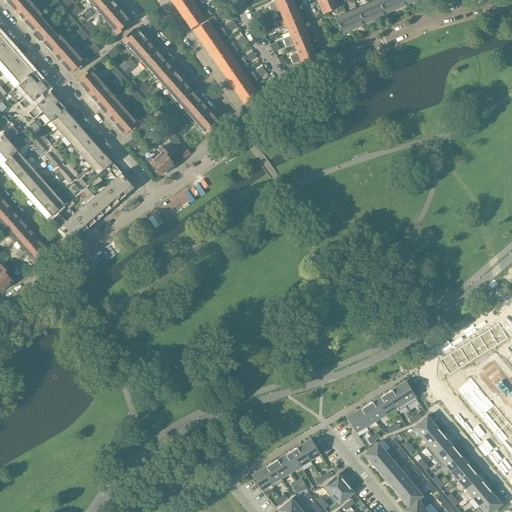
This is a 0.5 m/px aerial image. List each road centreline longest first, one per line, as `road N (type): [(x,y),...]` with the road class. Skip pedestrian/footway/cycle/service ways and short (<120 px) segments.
road 1 (residential): [(0,14),(160,195)]
road 2 (residential): [(127,0),(241,134)]
road 3 (residential): [(253,124),(164,0)]
